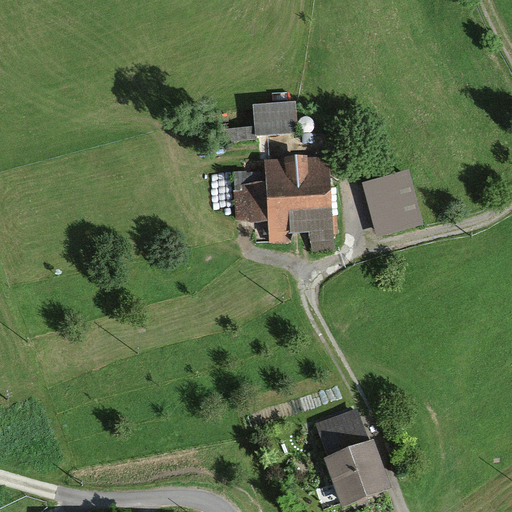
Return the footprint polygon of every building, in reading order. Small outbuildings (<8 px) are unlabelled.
[(294,109),(255,110),(256,140),(295,138),(294,109)] [(329,242),(326,163),(269,165),(270,178),(240,179),(242,223),(272,222),(273,244),(329,242)] [(410,173),(362,185),(376,239),(424,227),(410,173)] [(327,462),(367,448),(355,415),(315,429),(327,462)] [(367,448),(327,462),(343,508),(383,494),(367,448)]
